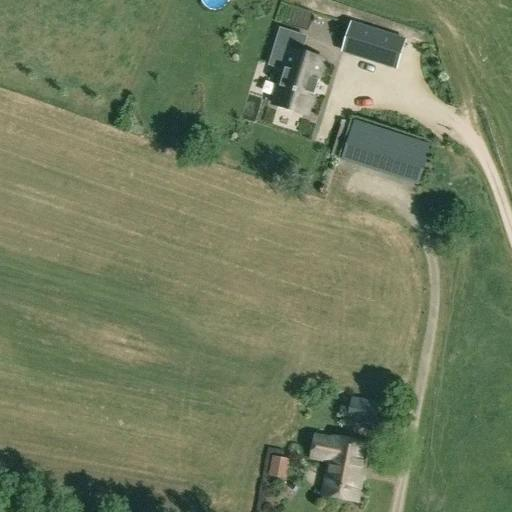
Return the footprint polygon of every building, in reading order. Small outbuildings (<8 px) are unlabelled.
[(351,24),(343,51),(396,67),(404,40),(351,24)] [(324,59),(290,48),(284,67),(285,67),(274,104),(306,114),(324,59)] [(342,161),(418,185),(430,147),(354,123),(342,161)] [(356,204),(359,184),(351,182),(347,203),(356,204)] [(347,422),(379,426),(383,403),(351,396),(347,422)] [(356,501),(366,443),(332,438),(332,440),(314,437),(310,458),(328,461),(322,495),(356,501)]
